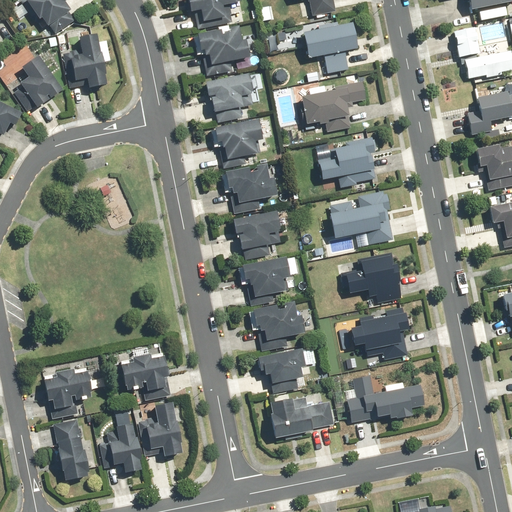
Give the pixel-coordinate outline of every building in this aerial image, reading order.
[(26,0),(24,2),(11,10),(18,20),(30,12),(48,37),(72,21),(61,4),(66,0),(26,0)] [(228,6),(232,6),(231,0),(184,0),(186,12),(198,11),(199,24),(229,20),(228,6)] [(299,0),(303,18),(333,13),(330,0),(299,0)] [(511,0),(442,0),(442,1),(445,0),(465,0),(468,11),(511,1),(511,0)] [(499,75),(499,74),(511,71),(511,66),(511,65),(511,20),(506,21),(511,47),(511,49),(477,57),(477,54),(481,53),(475,27),(453,32),(459,58),(460,57),(462,64),(465,63),(469,80),(484,77),(485,78),(499,75)] [(318,57),(321,71),(307,74),(309,82),(322,79),(321,74),(346,70),(343,52),(354,50),(349,24),(299,34),(304,60),(318,57)] [(219,35),(218,31),(192,36),(196,57),(203,56),(207,77),(231,72),(230,63),(241,60),(245,60),(242,41),(238,42),(235,28),(226,30),(226,34),(219,35)] [(104,75),(102,63),(110,62),(105,41),(93,43),(92,36),(82,38),(85,51),(63,56),(69,83),(91,78),(93,88),(102,86),(100,76),(104,75)] [(36,58),(26,65),(32,73),(16,84),(32,108),(58,91),(36,58)] [(238,108),(251,105),(245,76),(203,84),(205,98),(207,98),(210,114),(214,114),(216,123),(240,119),(238,108)] [(325,133),(349,128),(345,111),(352,110),(351,104),(363,100),(359,82),(341,86),(335,88),(334,84),(302,91),(302,96),(297,97),(304,126),(323,121),(325,133)] [(511,93),(503,96),(503,92),(473,99),(478,119),(466,121),(469,136),(489,132),(487,123),(502,119),(508,118),(511,117),(511,93)] [(0,105),(0,137),(0,138),(6,125),(12,127),(18,114),(0,105)] [(222,171),(245,167),(243,159),(253,157),(251,143),(258,142),(254,120),(208,128),(211,150),(218,149),(222,171)] [(372,170),(369,154),(374,153),(371,138),(345,143),(346,147),(329,151),(330,156),(313,160),(318,181),(336,178),(339,187),(374,179),(372,170)] [(511,184),(511,148),(498,151),(497,146),(473,152),(477,168),(481,167),(487,190),(511,184)] [(246,174),(246,170),(221,175),(224,194),(229,194),(229,196),(233,195),(235,208),(231,209),(232,215),(258,210),(256,201),(272,198),(268,178),(264,178),(262,167),(253,168),(254,172),(246,174)] [(353,208),(351,201),(329,206),(330,213),(325,214),(331,242),(354,236),(356,247),(394,239),(383,193),(357,199),(359,207),(353,208)] [(511,198),(506,200),(507,205),(487,210),(490,225),(499,223),(505,248),(511,246),(511,198)] [(244,261),(268,256),(266,246),(279,243),(272,212),(229,221),(232,236),(234,235),(238,252),(242,252),(244,261)] [(326,247),(312,248),(313,258),(327,257),(326,247)] [(341,274),(346,294),(363,290),(366,305),(398,298),(389,254),(356,261),(358,270),(341,274)] [(237,268),(241,286),(248,284),(251,299),(284,292),(281,279),(285,278),(281,259),(237,268)] [(511,293),(501,296),(506,319),(508,319),(511,337),(511,293)] [(292,348),(289,336),(300,334),(293,302),(248,312),(252,332),(260,330),(263,342),(255,344),(258,355),(292,348)] [(360,346),(362,352),(383,347),(386,361),(407,355),(401,332),(404,331),(399,309),(384,313),(385,316),(371,320),(370,317),(357,320),(357,322),(354,322),(355,327),(345,330),(350,348),(360,346)] [(297,368),(301,367),(297,350),(254,360),(255,367),(259,366),(262,376),(266,375),(270,395),(297,389),(295,379),(299,378),(297,368)] [(165,379),(163,379),(159,358),(114,365),(120,405),(166,398),(168,398),(165,379)] [(88,401),(87,397),(84,374),(70,375),(70,371),(53,373),(54,378),(41,379),(44,402),(48,402),(50,419),(75,415),(74,402),(88,401)] [(386,418),(387,422),(409,417),(408,415),(421,412),(416,386),(402,389),(401,384),(386,388),(387,392),(371,396),(367,378),(350,382),(354,399),(344,401),(350,426),(386,418)] [(304,399),(289,401),(288,394),(271,398),(272,405),(267,405),(269,417),(267,417),(270,439),(310,432),(309,428),(333,424),(329,402),(305,406),(304,399)] [(168,404),(152,407),(155,420),(140,423),(146,452),(162,449),(164,457),(179,453),(168,404)] [(74,422),(51,426),(55,447),(50,448),(57,484),(85,478),(74,422)] [(139,471),(130,425),(113,429),(115,443),(104,445),(108,467),(119,465),(121,475),(139,471)]
